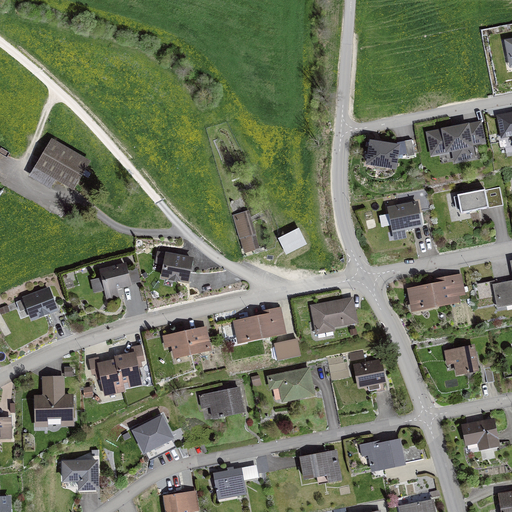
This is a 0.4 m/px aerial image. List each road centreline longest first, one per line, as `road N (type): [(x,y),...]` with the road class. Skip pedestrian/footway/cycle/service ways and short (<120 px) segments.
road 1 (residential): [(425,417),(185,466),(150,477),(101,511)]
road 2 (residential): [(283,289),(107,330),(0,378)]
road 3 (track): [(0,43),(98,131),(184,237)]
road 4 (residential): [(283,289),(231,271),(184,237),(128,234),(73,204)]
road 5 (residential): [(339,131),(511,100)]
road 6 (residential): [(364,278),(425,417)]
road 7 (residential): [(339,131),(343,230),(364,278)]
road 8 (residential): [(364,278),(511,250)]
road 9 (residential): [(347,0),(339,131)]
